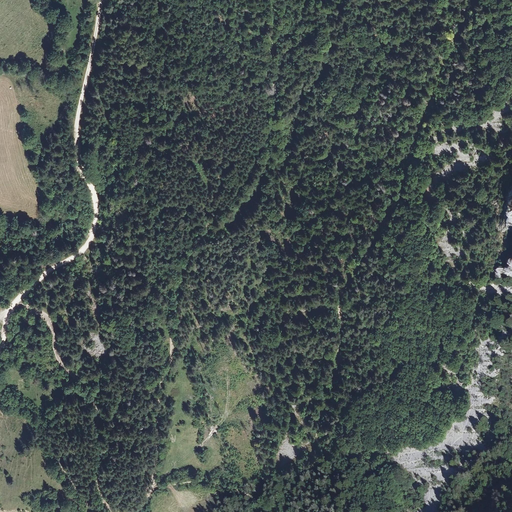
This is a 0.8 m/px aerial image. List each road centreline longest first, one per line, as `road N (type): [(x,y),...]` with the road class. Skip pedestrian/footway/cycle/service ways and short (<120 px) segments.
road 1 (track): [(147,490),(160,390),(174,355),(179,276),(261,148),(273,92),(273,0)]
road 2 (track): [(0,349),(16,300),(77,251),(93,219),(76,126),(100,0)]
road 3 (track): [(16,300),(52,319),(63,364),(93,394),(111,511)]
